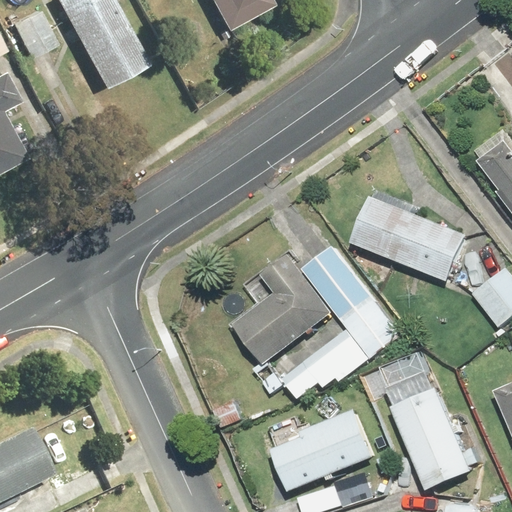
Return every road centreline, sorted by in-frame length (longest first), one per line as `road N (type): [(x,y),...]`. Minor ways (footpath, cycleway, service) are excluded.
road 1 (tertiary): [(427,27),(85,271)]
road 2 (residential): [(206,511),(85,271)]
